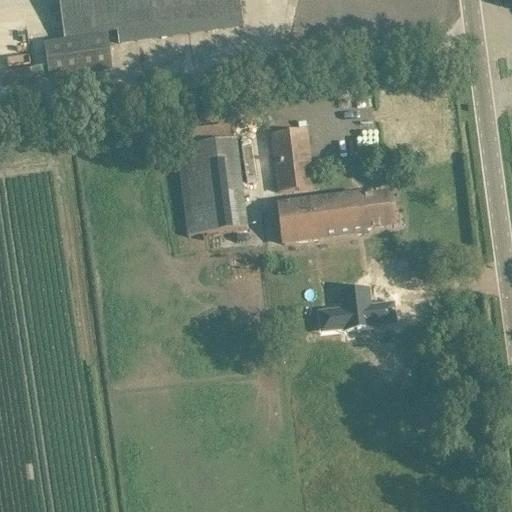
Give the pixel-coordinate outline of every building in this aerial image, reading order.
[(0,0),(0,48),(0,49),(64,40),(104,35),(117,33),(242,16),(242,14),(239,0),(0,0)] [(314,189),(307,133),(271,137),(278,193),(314,189)] [(232,141),(180,148),(177,149),(188,238),(248,230),(236,141),(232,141)] [(362,194),(347,196),(349,215),(355,214),(358,238),(367,236),(367,233),(396,229),(392,194),(362,198),(362,194)] [(282,247),(358,238),(355,214),(349,215),(347,196),(277,205),(282,247)] [(346,298),(349,297),(353,326),(350,326),(350,328),(350,329),(351,329),(351,328),(363,327),(364,328),(368,328),(368,326),(380,324),(380,325),(381,325),(378,301),(375,284),(376,284),(376,283),(375,283),(375,284),(360,285),(360,286),(345,288),(345,287),(344,287),(345,288),(346,298)]
